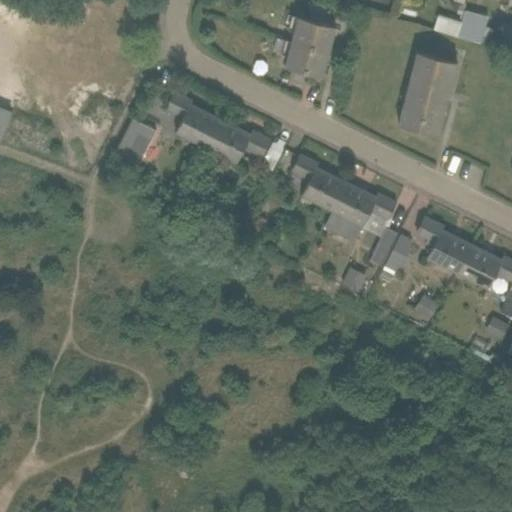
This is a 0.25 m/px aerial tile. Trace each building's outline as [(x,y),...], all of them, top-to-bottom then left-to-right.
[(441,13),(438,30),(486,40),(491,14),(469,9),(467,18),(441,13)] [(331,32),(286,23),(276,74),(320,84),(331,32)] [(453,66),(412,56),(396,125),(437,134),(453,66)] [(169,96),(158,117),(170,123),(162,138),(234,175),(243,156),(259,165),(271,142),(247,130),(245,135),(169,96)] [(0,138),(10,117),(0,112),(0,138)] [(129,121),(112,153),(136,166),(153,133),(129,121)] [(295,158),(287,175),(301,182),(293,199),(326,214),(318,231),(351,246),(358,231),(366,215),(384,224),(394,204),(372,193),(370,199),(306,170),(308,164),(295,158)] [(421,221),(413,238),(428,245),(419,265),(485,295),(493,278),(509,285),(511,278),(511,264),(499,259),(497,263),(435,235),(438,229),(421,221)] [(407,239),(381,228),(366,261),(391,273),(407,239)] [(345,270),(337,287),(354,295),(362,277),(345,270)] [(511,295),(507,293),(496,316),(511,323),(511,295)] [(420,298),(408,314),(425,326),(437,310),(420,298)]
